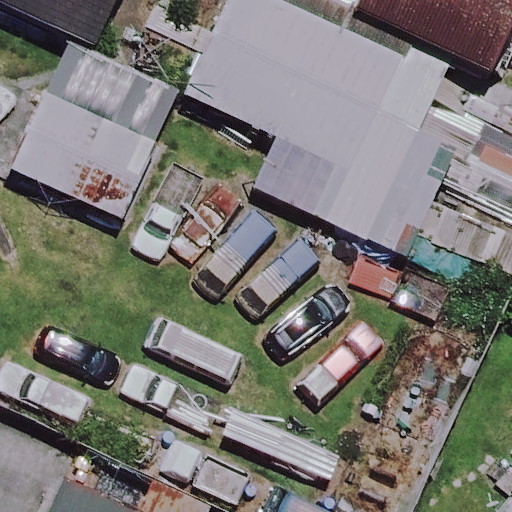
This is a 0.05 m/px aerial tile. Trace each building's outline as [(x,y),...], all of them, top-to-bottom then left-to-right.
[(118,0),(0,0),(0,10),(96,52),(118,0)] [(398,65),(248,0),(229,0),(183,105),(348,178),(398,65)] [(340,0),(311,0),(335,11),(340,0)] [(511,44),(511,0),(372,0),(361,28),(498,81),(511,44)] [(157,150),(41,101),(8,179),(124,229),(157,150)] [(82,511),(57,501),(52,511),(82,511)]
